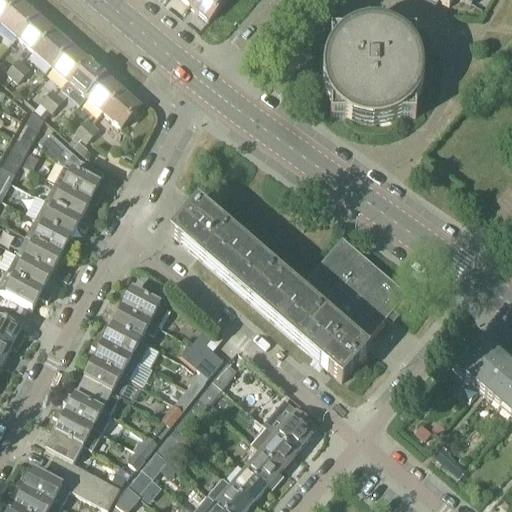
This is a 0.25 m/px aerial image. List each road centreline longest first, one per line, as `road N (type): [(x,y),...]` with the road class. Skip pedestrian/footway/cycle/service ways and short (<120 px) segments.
road 1 (tertiary): [(488,289),(212,92)]
road 2 (residential): [(357,442),(119,238)]
road 3 (residential): [(119,238),(0,461)]
road 4 (residential): [(357,442),(488,289)]
road 5 (residential): [(207,88),(119,238)]
road 6 (tertiary): [(207,88),(103,0)]
road 7 (residential): [(212,92),(292,0)]
